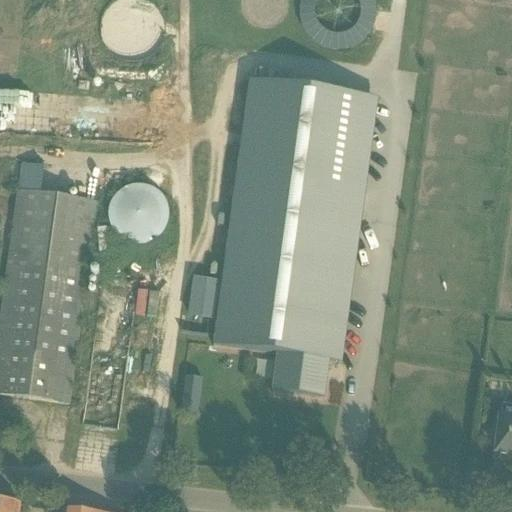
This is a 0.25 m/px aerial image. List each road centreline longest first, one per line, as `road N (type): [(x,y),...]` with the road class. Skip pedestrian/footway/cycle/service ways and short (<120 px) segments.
road 1 (track): [(183,0),(187,206),(143,506)]
road 2 (unclassified): [(185,511),(0,487)]
